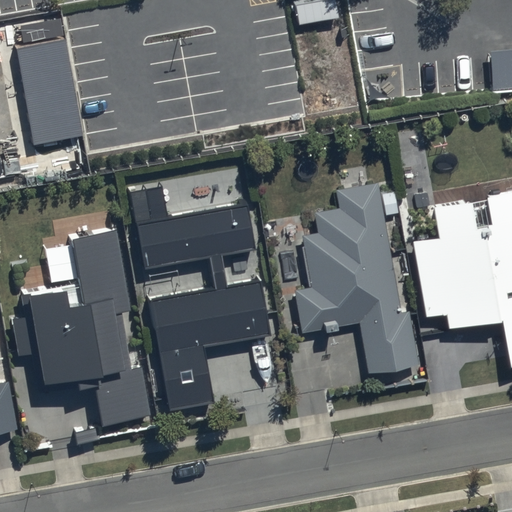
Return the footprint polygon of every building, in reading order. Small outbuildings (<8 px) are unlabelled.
[(495,142),(442,151),(439,152),(444,181),(500,171),(495,142)] [(392,193),(377,195),(376,185),(335,191),(338,212),(312,216),(316,237),(301,239),(310,292),(294,295),(300,334),(323,330),(324,334),(334,333),(333,328),(357,324),(365,377),(418,369),(409,313),(397,315),(381,217),(396,214),(392,193)] [(434,240),(409,244),(422,321),(440,318),(443,335),(497,326),(504,368),(511,367),(511,195),(481,201),(486,230),(471,232),(466,205),(429,211),(434,240)] [(245,209),(136,227),(144,272),(207,261),(212,292),(149,303),(168,413),(211,406),(202,350),(269,339),(260,285),(226,291),(221,260),(253,254),(245,209)] [(60,292),(20,299),(24,321),(9,324),(16,359),(29,357),(36,395),(92,385),(99,426),(148,418),(140,373),(124,376),(114,317),(128,314),(114,235),(69,243),(82,311),(64,314),(60,292)] [(0,435),(16,433),(8,383),(0,384),(0,435)]
